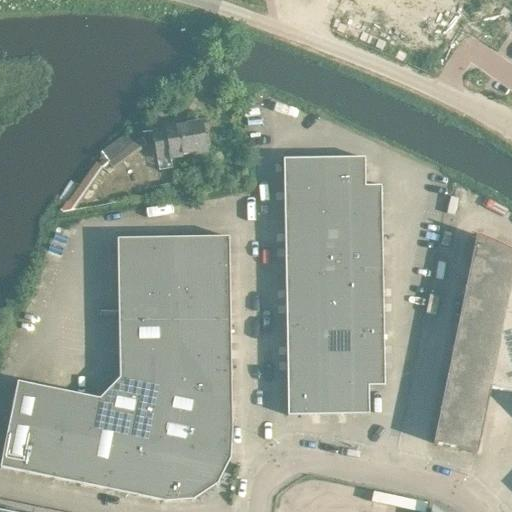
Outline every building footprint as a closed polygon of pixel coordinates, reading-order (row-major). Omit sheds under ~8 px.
[(151,131),(155,156),(169,154),(169,157),(206,150),(206,151),(207,151),(206,146),(208,145),(207,135),(205,135),(202,121),(201,121),(201,122),(151,131)] [(61,208),(60,209),(62,211),(68,210),(75,209),(76,207),(93,182),(99,186),(109,172),(112,168),(113,170),(117,166),(121,171),(126,167),(123,163),(126,160),(130,164),(135,161),(131,156),(136,153),(129,144),(102,167),(96,161),(69,199),(67,201),(66,200),(61,208)] [(283,159),(283,187),(324,187),(324,158),(283,159)] [(364,158),(324,158),(324,187),(365,186),(364,158)] [(324,187),(325,216),(381,215),(381,186),(365,186),(324,187)] [(283,187),(284,216),(325,216),(324,187),(283,187)] [(325,216),(325,244),(382,243),(381,215),(325,216)] [(284,216),(284,245),(325,244),(325,216),(284,216)] [(464,290),(508,299),(511,280),(511,250),(507,248),(496,243),(485,238),(474,234),(474,235),(476,236),(464,290)] [(173,267),(229,266),(229,237),(183,238),(183,237),(173,238),(173,267)] [(116,239),(117,268),(173,267),(173,238),(162,238),(116,239)] [(325,244),(326,273),(382,272),(382,243),(325,244)] [(284,245),(285,273),(326,273),(325,244),(284,245)] [(174,294),(230,293),(229,266),(173,267),(174,294)] [(117,268),(117,295),(174,294),(173,267),(117,268)] [(326,273),(326,301),(383,300),(382,272),(326,273)] [(285,273),(285,302),(326,301),(326,273),(285,273)] [(458,321),(502,330),(505,312),(508,299),(464,290),(458,321)] [(174,322),(230,321),(230,293),(174,294),(174,322)] [(117,295),(118,322),(174,322),(174,294),(117,295)] [(326,301),(326,330),(383,329),(383,300),(326,301)] [(285,302),(286,331),(326,330),(326,301),(285,302)] [(490,389),(511,393),(511,318),(505,312),(502,330),(496,360),(490,388),(490,389)] [(174,349),(231,348),(230,321),(174,322),(174,349)] [(452,351),(496,360),(502,330),(458,321),(452,351)] [(118,322),(118,350),(174,349),(174,322),(118,322)] [(326,330),(327,359),(384,358),(383,329),(326,330)] [(286,331),(286,359),(327,359),(326,330),(286,331)] [(175,378),(231,377),(231,348),(174,349),(175,378)] [(119,378),(158,386),(175,389),(175,378),(174,349),(118,350),(119,378)] [(490,390),(490,389),(490,388),(496,360),(452,351),(446,381),(490,390)] [(327,387),(368,386),(384,386),(384,358),(327,359),(327,387)] [(286,359),(287,387),(327,387),(327,359),(286,359)] [(175,389),(232,401),(231,377),(175,378),(175,389)] [(147,441),(152,414),(158,386),(119,378),(99,398),(92,430),(120,435),(147,441)] [(10,414),(8,425),(35,430),(44,387),(17,381),(11,414),(10,414)] [(484,421),(490,390),(446,381),(439,412),(484,421)] [(158,386),(152,414),(232,430),(232,426),(232,401),(175,389),(158,386)] [(368,386),(327,387),(328,415),(369,414),(368,386)] [(35,430),(63,436),(72,392),(44,387),(35,430)] [(327,387),(287,387),(287,416),(328,415),(327,387)] [(63,436),(90,441),(92,430),(99,398),(72,392),(63,436)] [(477,452),(484,421),(439,412),(433,443),(477,452)] [(147,441),(174,446),(230,458),(231,456),(232,430),(152,414),(147,441)] [(0,465),(0,468),(26,473),(35,430),(8,425),(6,435),(0,465)] [(26,473),(54,479),(63,436),(35,430),(26,473)] [(81,485),(108,490),(120,435),(92,430),(90,441),(81,485)] [(108,490),(136,496),(147,441),(120,435),(108,490)] [(54,479),(81,485),(90,441),(63,436),(54,479)] [(136,496),(163,502),(174,446),(147,441),(136,496)] [(174,446),(163,502),(166,502),(191,500),(195,499),(215,485),(218,482),(229,460),(230,458),(174,446)]
